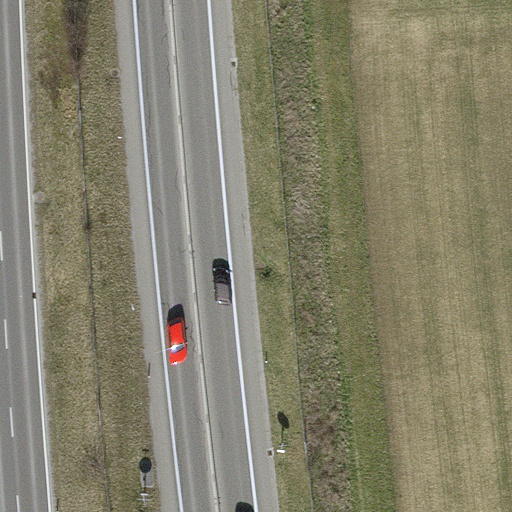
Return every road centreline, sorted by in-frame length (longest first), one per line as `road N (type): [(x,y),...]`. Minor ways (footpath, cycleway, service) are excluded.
road 1 (trunk): [(242,511),(193,0)]
road 2 (trunk): [(155,0),(203,511)]
road 3 (primary): [(20,511),(0,207)]
